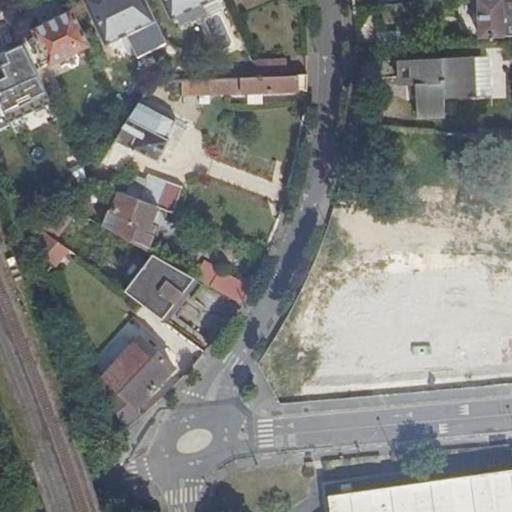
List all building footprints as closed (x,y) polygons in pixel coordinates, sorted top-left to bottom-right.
[(159,22),(148,0),(90,0),(87,1),(109,46),(159,22)] [(164,0),(175,21),(219,0),(164,0)] [(484,41),(511,40),(511,2),(483,3),(484,41)] [(93,48),(76,12),(35,32),(39,40),(31,44),(44,69),(52,65),(53,67),(93,48)] [(382,38),(382,52),(411,51),(411,36),(382,38)] [(476,102),(476,101),(475,62),(475,61),(403,64),(403,90),(419,90),(420,122),(446,121),(446,104),(476,102)] [(475,62),(476,101),(493,100),(491,61),(475,62)] [(290,63),(256,65),(264,81),(291,79),(290,63)] [(291,79),(264,81),(206,84),(204,84),(187,85),(187,98),(301,93),(311,96),(311,78),(291,79)] [(172,141),(181,123),(147,104),(116,150),(131,159),(137,150),(140,152),(164,166),(176,144),(172,141)] [(127,176),(140,152),(137,150),(131,159),(116,150),(106,164),(127,176)] [(86,153),(80,156),(87,171),(93,168),(86,153)] [(162,210),(178,215),(187,190),(153,177),(144,202),(162,210)] [(162,210),(144,202),(125,195),(117,216),(127,220),(121,236),(150,253),(158,233),(155,230),(162,210)] [(72,200),(66,205),(79,213),(86,216),(89,210),(72,200)] [(66,205),(37,228),(56,242),(79,213),(66,205)] [(31,233),(43,257),(58,268),(70,252),(56,242),(37,228),(31,233)] [(158,257),(129,296),(167,324),(199,281),(158,257)] [(243,306),(250,293),(224,277),(216,291),(243,306)] [(129,434),(148,418),(141,411),(178,372),(145,341),(108,381),(120,392),(113,401),(129,434)] [(102,361),(97,366),(103,379),(111,369),(102,361)] [(511,511),(511,475),(415,489),(414,476),(327,488),(329,511),(511,511)]
